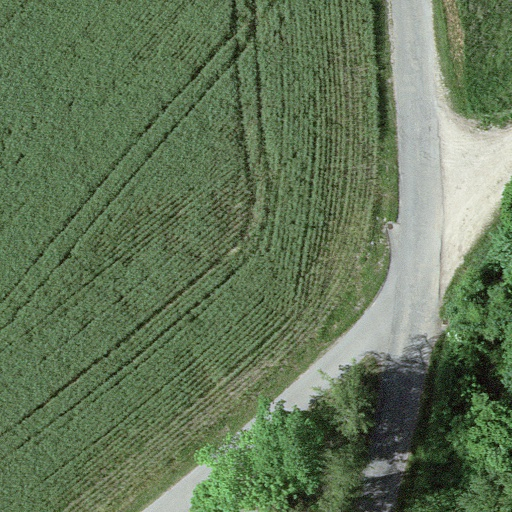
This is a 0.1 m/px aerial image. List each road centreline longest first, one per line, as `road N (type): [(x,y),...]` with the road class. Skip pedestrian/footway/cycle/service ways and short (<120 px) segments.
road 1 (tertiary): [(170,511),(417,280)]
road 2 (tertiary): [(417,280),(420,164),(407,0)]
road 3 (tertiary): [(371,511),(405,380),(417,280)]
road 4 (tertiary): [(511,161),(417,280)]
